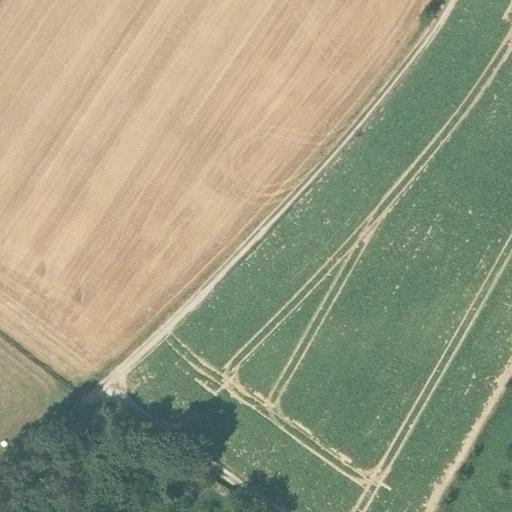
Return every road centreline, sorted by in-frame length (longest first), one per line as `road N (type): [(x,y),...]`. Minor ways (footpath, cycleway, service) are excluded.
road 1 (track): [(96,388),(360,117),(444,0)]
road 2 (track): [(273,511),(96,388)]
road 3 (track): [(96,388),(0,479)]
